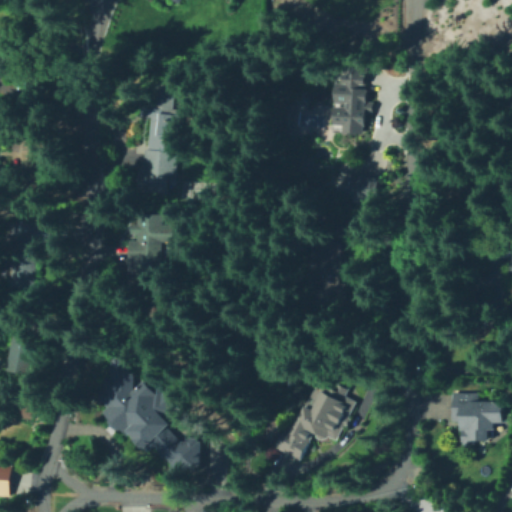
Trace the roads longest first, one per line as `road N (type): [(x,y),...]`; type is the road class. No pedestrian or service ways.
road 1 (residential): [(49,461),(91,493),(314,497),(376,489),(403,468),(410,451),(403,133),(409,0)]
road 2 (residential): [(43,511),(97,204),(88,45),(105,0)]
